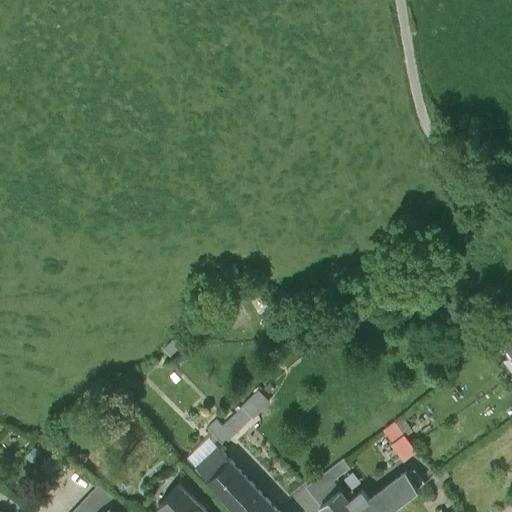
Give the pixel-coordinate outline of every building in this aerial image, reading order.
[(248,315),(239,299),(224,308),(234,324),(248,315)] [(186,338),(180,332),(166,345),(172,351),(186,338)] [(208,423),(224,441),(271,396),(260,385),(223,421),(217,416),(208,423)] [(384,426),(406,457),(418,448),(395,418),(384,426)] [(189,453),(197,462),(219,441),(211,433),(189,453)] [(197,462),(209,475),(230,454),(219,441),(197,462)] [(274,511),(279,508),(230,454),(209,475),(242,511),(274,511)] [(307,481),(320,498),(339,484),(332,478),(352,464),(345,455),(307,481)] [(363,487),(349,497),(360,511),(380,511),(418,485),(406,469),(370,496),(363,487)] [(206,511),(209,510),(180,480),(159,501),(170,511),(206,511)] [(70,511),(103,511),(110,505),(118,497),(100,481),(70,511)] [(328,511),(360,511),(349,497),(339,484),(320,498),(322,501),(321,502),(328,511)]
